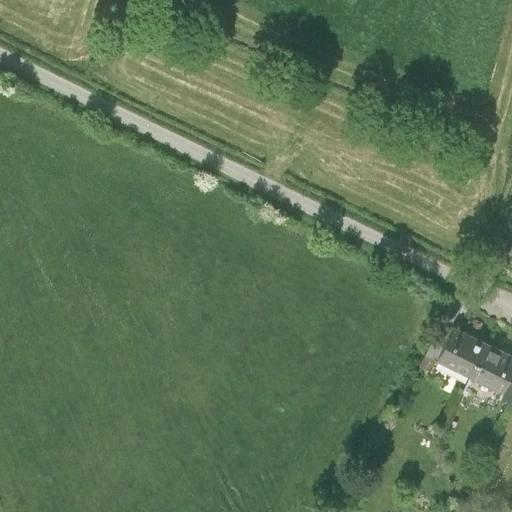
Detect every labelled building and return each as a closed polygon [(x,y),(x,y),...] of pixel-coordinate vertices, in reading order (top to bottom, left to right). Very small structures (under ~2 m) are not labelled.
[(492,250),(504,256),(511,240),(511,215),(510,214),(492,250)] [(447,340),(438,359),(471,375),(488,342),(455,325),(447,340)] [(438,359),(447,340),(436,335),(421,365),(432,370),(438,359)] [(511,355),(488,342),(471,375),(503,392),(511,374),(511,355)] [(511,374),(503,392),(500,398),(511,403),(511,401),(511,374)]
